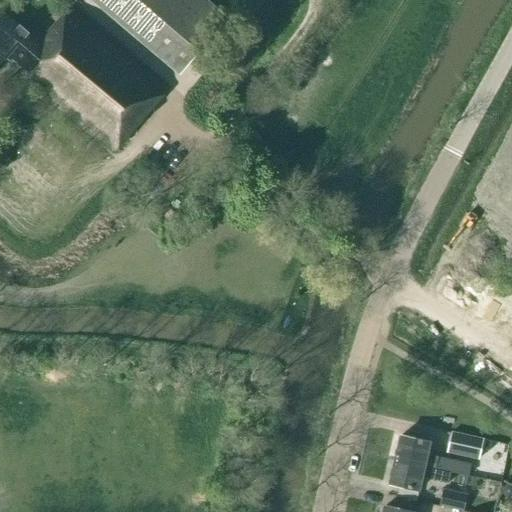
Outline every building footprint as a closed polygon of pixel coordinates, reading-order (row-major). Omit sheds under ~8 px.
[(98,0),(188,73),(236,14),(218,0),(98,0)] [(31,36),(4,12),(0,17),(0,69),(10,59),(8,57),(10,55),(31,73),(28,76),(114,151),(167,91),(69,9),(45,36),(35,31),(31,36)] [(446,452),(478,460),(481,448),(489,450),(491,441),(451,431),(446,452)] [(401,436),(396,459),(450,471),(468,475),(470,463),(427,454),(430,442),(401,436)] [(448,483),(450,471),(396,459),(390,483),(419,490),(422,477),(448,483)] [(439,506),(463,511),(467,494),(444,488),(439,506)]
